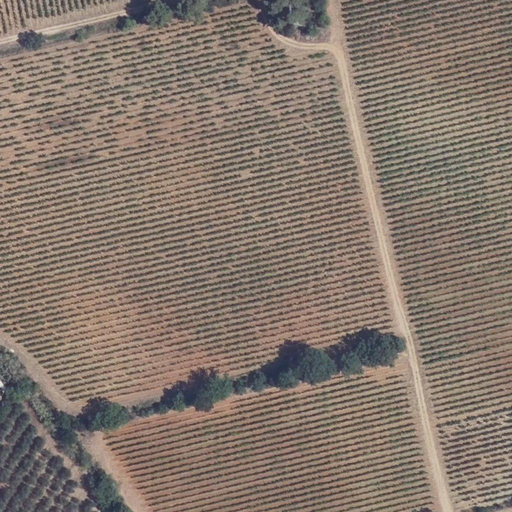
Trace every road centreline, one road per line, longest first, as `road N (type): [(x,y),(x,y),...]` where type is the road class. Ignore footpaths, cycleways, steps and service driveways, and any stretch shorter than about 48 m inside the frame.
road 1 (track): [(451,511),(339,55),(321,41),(281,37),(256,0)]
road 2 (track): [(65,410),(409,336)]
road 3 (track): [(0,41),(170,0)]
road 4 (track): [(131,511),(65,410)]
